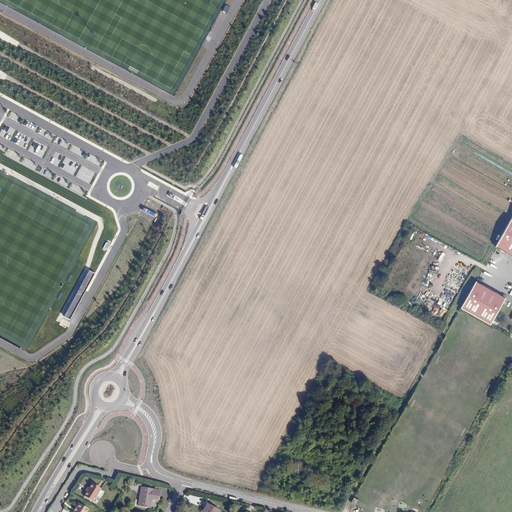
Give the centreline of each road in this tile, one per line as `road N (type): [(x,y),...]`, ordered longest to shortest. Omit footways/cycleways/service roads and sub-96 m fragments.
road 1 (primary): [(321,0),(187,251)]
road 2 (primary): [(123,384),(187,251)]
road 3 (primary): [(187,251),(111,375)]
road 4 (primary): [(94,396),(92,413),(33,511)]
road 5 (tertiary): [(310,511),(184,481)]
road 6 (primary): [(42,511),(111,406)]
